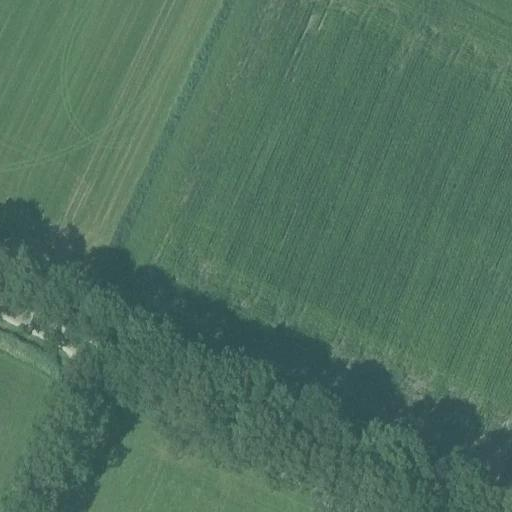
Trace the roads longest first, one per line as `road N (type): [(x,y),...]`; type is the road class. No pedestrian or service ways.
road 1 (tertiary): [(0,305),(434,511)]
road 2 (track): [(26,511),(99,353)]
